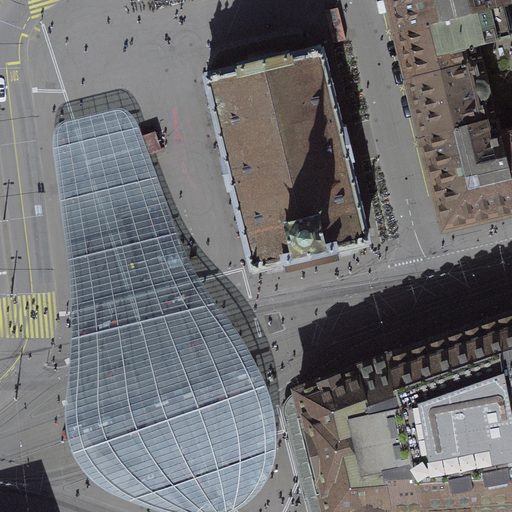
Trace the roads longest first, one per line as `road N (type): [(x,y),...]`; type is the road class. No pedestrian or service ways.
road 1 (residential): [(430,294),(357,0)]
road 2 (primary): [(0,191),(12,305),(0,349)]
